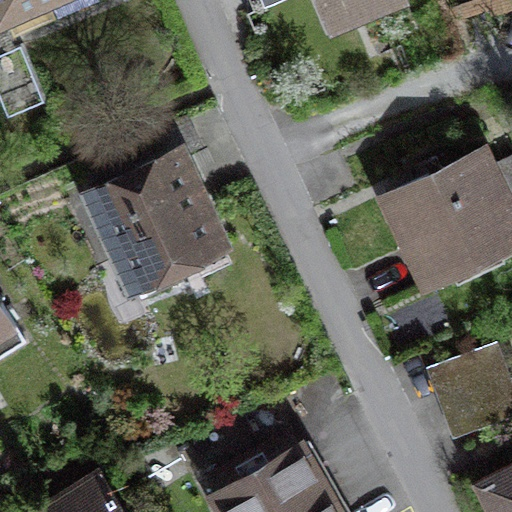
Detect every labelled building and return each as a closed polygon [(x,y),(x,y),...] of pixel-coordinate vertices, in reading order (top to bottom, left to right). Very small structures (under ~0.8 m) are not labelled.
[(0,0),(0,16),(41,0),(0,0)] [(259,0),(271,29),(321,9),(329,29),(404,0),(259,0)] [(189,128),(183,115),(163,124),(169,137),(189,128)] [(184,132),(86,178),(135,281),(233,236),(184,132)] [(511,191),(487,140),(377,192),(422,286),(511,243),(511,191)] [(0,294),(0,344),(23,330),(0,294)] [(511,391),(494,345),(432,368),(458,435),(511,414),(511,391)] [(353,511),(305,428),(204,486),(219,511),(353,511)] [(511,511),(511,453),(470,474),(489,511),(511,511)] [(131,511),(101,464),(26,510),(27,511),(131,511)]
